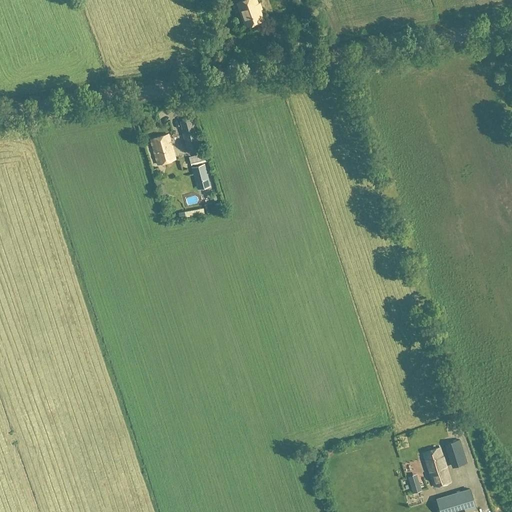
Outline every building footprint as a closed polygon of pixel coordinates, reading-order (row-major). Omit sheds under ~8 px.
[(245,0),(237,3),(244,27),(262,21),(255,0),(245,0)] [(195,133),(182,136),(187,153),(199,150),(195,133)] [(150,140),(157,166),(175,161),(168,136),(150,140)] [(205,165),(191,168),(197,191),(211,188),(205,165)] [(456,425),(450,426),(452,435),(458,434),(456,425)] [(408,436),(399,439),(403,450),(412,447),(408,436)] [(467,463),(459,440),(444,445),(451,468),(467,463)] [(439,449),(423,454),(433,489),(449,484),(439,449)] [(418,483),(409,486),(411,494),(421,491),(418,483)] [(470,489),(436,500),(440,511),(460,511),(475,507),(477,506),(472,490),(470,491),(470,489)]
